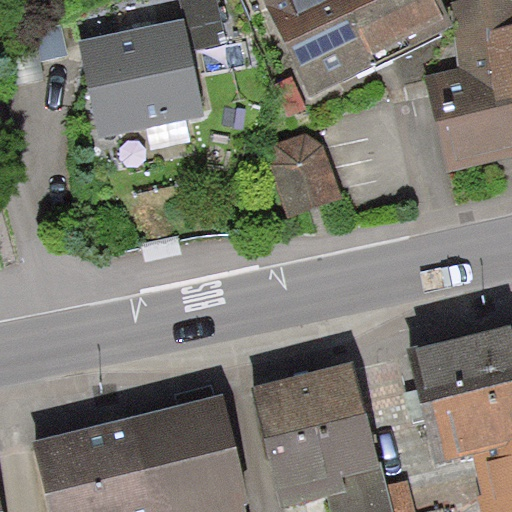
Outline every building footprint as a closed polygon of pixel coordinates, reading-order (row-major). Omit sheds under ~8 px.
[(70,25),(75,47),(93,121),(203,94),(192,49),(224,42),(213,0),(123,0),(122,0),(125,12),(70,25)] [(459,9),(454,0),(268,0),(316,86),(459,9)] [(511,0),(462,0),(466,52),(431,59),(451,156),(511,140),(511,0)] [(67,11),(0,23),(0,56),(5,81),(46,73),(42,53),(75,47),(70,25),(67,11)] [(320,138),(266,153),(285,224),(339,209),(320,138)] [(511,323),(404,353),(431,450),(471,438),(511,427),(511,323)] [(344,355),(251,382),(283,490),(326,478),(335,511),(400,511),(391,477),(381,480),(344,355)] [(242,511),(213,387),(31,429),(50,511),(242,511)] [(511,511),(511,427),(471,438),(489,511),(511,511)]
